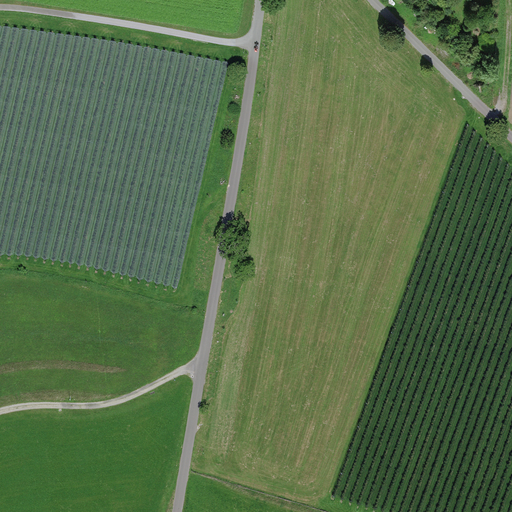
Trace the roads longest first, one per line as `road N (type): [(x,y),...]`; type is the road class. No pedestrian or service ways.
road 1 (unclassified): [(260,0),(229,231),(177,511)]
road 2 (track): [(0,8),(254,41)]
road 3 (track): [(199,366),(110,405),(0,414)]
road 4 (unclassified): [(371,0),(511,134)]
